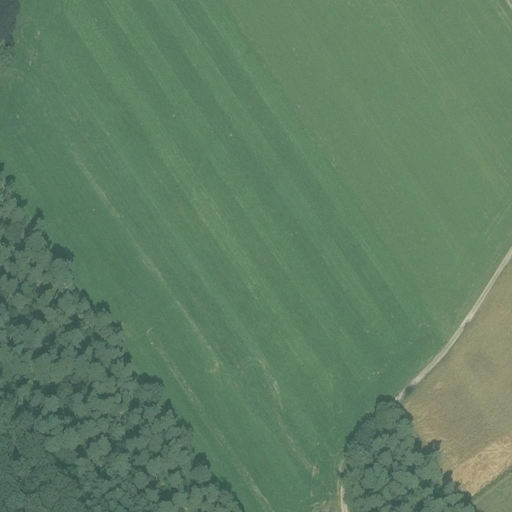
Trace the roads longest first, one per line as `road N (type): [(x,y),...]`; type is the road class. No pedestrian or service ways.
road 1 (track): [(8,0),(0,30),(0,396),(79,511)]
road 2 (track): [(345,511),(352,467),(511,253)]
